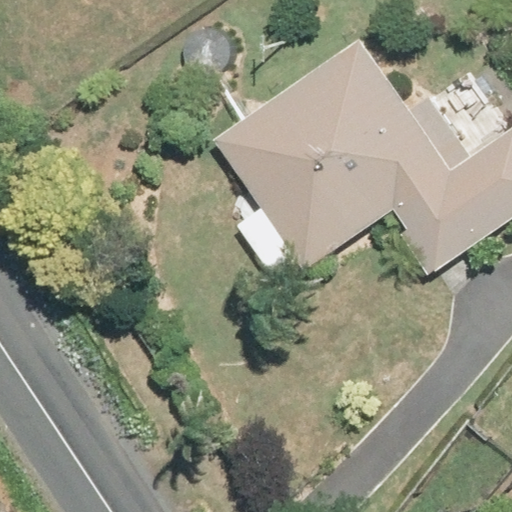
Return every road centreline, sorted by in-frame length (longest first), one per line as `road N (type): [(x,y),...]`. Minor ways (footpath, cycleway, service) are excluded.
road 1 (unknown): [(313,511),(450,379),(511,304)]
road 2 (unclassified): [(93,511),(0,374)]
